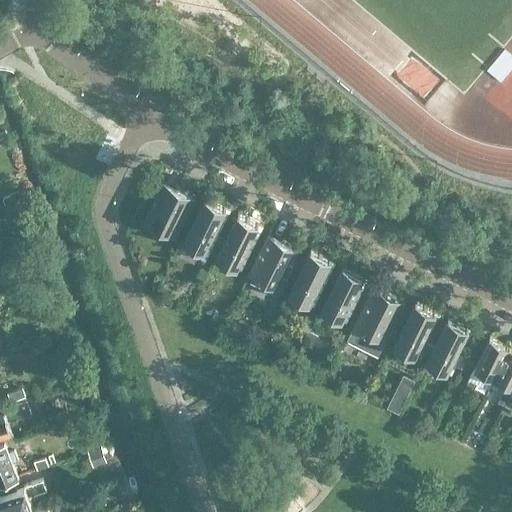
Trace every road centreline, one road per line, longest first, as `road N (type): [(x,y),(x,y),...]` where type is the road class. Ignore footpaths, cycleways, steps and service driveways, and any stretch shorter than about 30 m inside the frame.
road 1 (residential): [(204,511),(101,213),(148,117)]
road 2 (residential): [(511,303),(148,117)]
road 3 (residential): [(148,117),(39,33)]
